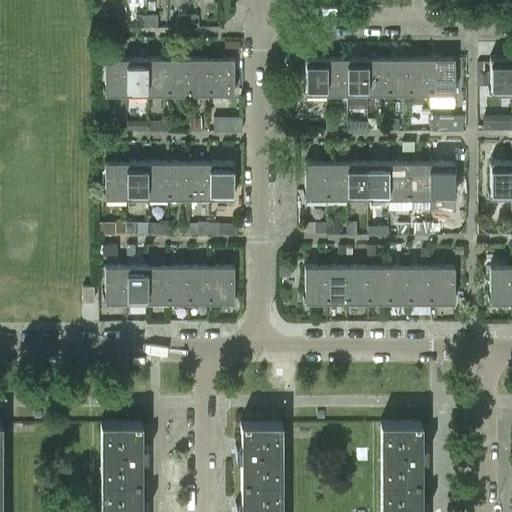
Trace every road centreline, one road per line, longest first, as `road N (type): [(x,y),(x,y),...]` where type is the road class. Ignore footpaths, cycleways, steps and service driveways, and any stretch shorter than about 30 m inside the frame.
road 1 (residential): [(255,19),(256,347)]
road 2 (residential): [(511,17),(255,19)]
road 3 (residential): [(256,347),(488,350)]
road 4 (residential): [(0,350),(202,350)]
road 5 (residential): [(486,511),(488,350)]
road 6 (residential): [(201,511),(202,350)]
